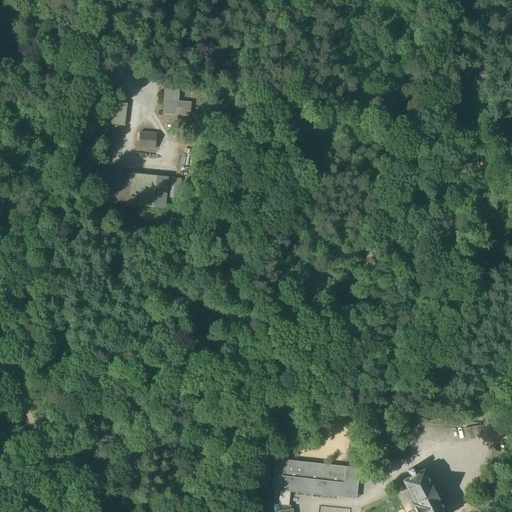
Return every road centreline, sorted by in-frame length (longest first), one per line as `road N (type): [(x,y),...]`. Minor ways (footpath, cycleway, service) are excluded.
road 1 (track): [(0,363),(507,421)]
road 2 (track): [(0,351),(48,203),(75,80)]
road 3 (track): [(0,363),(83,511)]
